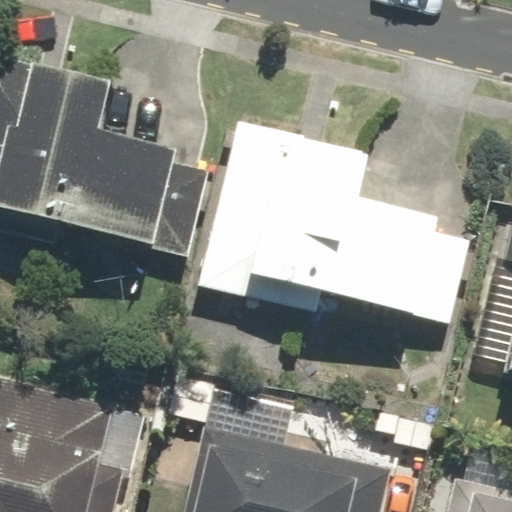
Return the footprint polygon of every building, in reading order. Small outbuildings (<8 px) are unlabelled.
[(2,82),(0,81),(0,229),(17,234),(22,216),(145,247),(170,145),(96,127),(106,84),(7,60),(2,82)] [(229,107),(193,97),(179,150),(215,159),(229,107)] [(366,154),(235,120),(193,283),(313,314),(320,289),(409,312),(404,328),(430,335),(434,320),(448,324),(469,243),(427,232),(432,215),(355,195),(366,154)] [(511,223),(504,264),(490,261),(469,361),(511,369),(511,223)] [(108,405),(0,378),(0,511),(84,511),(95,466),(127,474),(140,423),(106,415),(108,405)] [(385,470),(201,426),(180,511),(346,511),(350,496),(377,503),(385,470)] [(511,511),(511,458),(469,448),(460,485),(448,482),(441,511),(511,511)]
